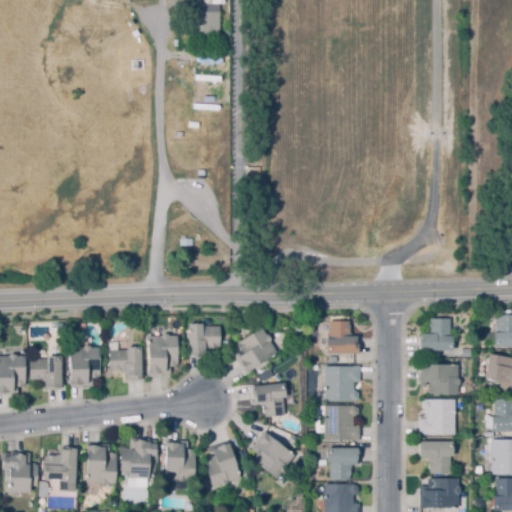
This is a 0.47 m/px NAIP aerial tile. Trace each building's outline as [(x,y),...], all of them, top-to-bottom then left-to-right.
[(198,36),(196,36),(195,24),(198,24),(197,5),(216,4),(217,35),(198,36)] [(511,315),(511,346),(493,348),(493,332),(497,332),(497,316),(511,315)] [(428,319),(450,319),(450,336),(452,336),(452,350),(420,351),(420,334),(428,333),(428,319)] [(328,322),(349,322),(350,325),(350,333),(351,337),(355,337),(355,344),(356,344),(356,353),(325,353),(325,339),(328,339),(328,322)] [(220,326),(220,349),(205,349),(206,356),(187,356),(187,324),(202,324),(202,326),(220,326)] [(50,326),(50,329),(52,328),(52,335),(39,336),(38,326),(50,326)] [(261,328),(266,335),(268,335),(271,339),(271,342),(276,352),(246,373),(234,355),(240,351),(236,344),(261,328)] [(178,335),(178,366),(170,367),(171,374),(148,375),(148,336),(161,336),(162,334),(167,334),(169,336),(178,335)] [(100,348),(100,378),(92,379),(92,385),(70,386),(70,347),(83,347),(84,346),(90,346),(91,348),(100,348)] [(141,347),(142,381),(124,381),(124,372),(120,372),(120,371),(108,372),(109,350),(126,350),(126,347),(141,347)] [(470,356),(460,356),(460,347),(470,347),(470,356)] [(25,356),(25,386),(18,387),(18,394),(0,394),(0,356),(8,356),(11,354),(15,354),(16,357),(25,356)] [(488,355),(511,358),(511,390),(499,389),(500,382),(484,379),(488,355)] [(61,357),(62,387),(44,387),(43,381),(40,381),(40,380),(30,380),(30,359),(45,359),(45,357),(61,357)] [(457,365),(458,379),(459,381),(459,385),(457,387),(457,394),(427,394),(426,386),(419,387),(419,365),(457,365)] [(324,367),(360,366),(359,382),(353,382),(353,390),(357,393),(357,398),(353,401),(324,401),(324,367)] [(271,370),(275,376),(264,382),(260,375),(271,370)] [(283,383),(285,400),(284,401),(284,414),(265,417),(262,410),(262,406),(261,403),(253,403),(251,386),(283,383)] [(455,400),(454,434),(419,434),(420,418),(425,418),(425,410),(421,408),(420,402),(425,399),(455,400)] [(493,400),(511,399),(511,431),(491,432),(490,417),(493,416),(493,400)] [(354,406),(358,408),(358,414),(353,417),(353,424),(359,424),(359,441),(324,441),(324,406),(354,406)] [(294,456),(286,466),(286,469),(284,471),(283,473),(281,473),(276,479),(252,459),(256,455),(250,449),(264,432),(294,456)] [(156,441),(155,474),(148,474),(148,479),(126,478),(126,472),(120,471),(121,448),(130,448),(131,439),(149,439),(149,440),(156,441)] [(511,440),(511,474),(490,474),(491,440),(511,440)] [(451,442),(452,457),(450,457),(450,474),(428,474),(428,459),(420,459),(419,443),(451,442)] [(194,449),(193,480),(186,480),(184,482),(181,482),(178,481),(177,479),(164,478),(165,443),(183,445),(183,448),(194,449)] [(228,443),(240,477),(212,487),(202,459),(209,456),(206,448),(225,443),(225,444),(228,443)] [(116,453),(115,482),(107,483),(105,484),(101,484),(100,483),(85,482),(86,446),(105,447),(105,452),(116,453)] [(77,449),(74,491),(58,491),(58,480),(43,479),(45,456),(58,456),(59,450),(67,450),(67,448),(77,449)] [(325,449),(357,449),(357,454),(356,454),(356,466),(350,466),(350,475),(348,480),(329,480),(328,463),(324,463),(325,449)] [(38,465),(37,486),(30,486),(29,492),(8,492),(9,469),(2,469),(4,454),(10,454),(10,452),(30,453),(30,463),(36,463),(38,465)] [(458,479),(458,486),(459,488),(460,493),(458,495),(457,504),(452,508),(420,509),(419,486),(426,486),(426,479),(458,479)] [(511,511),(492,511),(492,497),(496,497),(495,479),(511,479),(511,511)] [(353,484),(357,486),(357,492),(353,495),(353,503),(359,503),(359,511),(324,511),(324,485),(353,484)]
